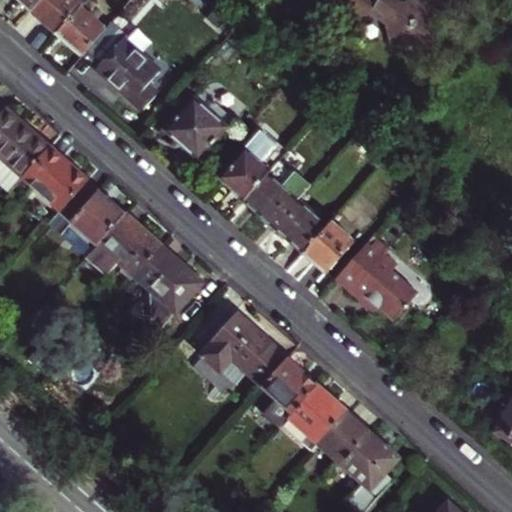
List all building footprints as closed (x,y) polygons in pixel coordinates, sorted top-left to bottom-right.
[(21,0),(30,8),(37,0),(21,0)] [(82,4),(85,0),(37,0),(30,8),(57,32),(82,4)] [(441,0),(407,0),(403,1),(404,6),(398,7),(385,0),(333,0),(332,2),(355,18),(370,15),(386,24),(390,43),(396,47),(442,38),(438,20),(448,4),(441,0)] [(85,50),(106,25),(82,4),(57,32),(82,54),(85,50)] [(106,25),(85,50),(98,63),(95,66),(134,100),(161,70),(125,39),(128,35),(111,20),(106,25)] [(168,130),(199,157),(234,119),(245,106),(224,86),(212,99),(203,91),(168,130)] [(23,177),(50,147),(5,107),(0,112),(0,184),(9,193),(23,177)] [(268,174),(271,170),(262,162),(276,146),(260,133),(221,177),(245,199),(268,174)] [(353,145),(366,156),(373,148),(361,136),(353,145)] [(88,181),(50,147),(23,177),(61,211),(88,181)] [(373,148),(366,156),(380,169),(388,160),(373,148)] [(268,174),(245,199),(275,225),(298,199),(312,184),(296,170),(282,186),(268,174)] [(61,211),(49,223),(87,257),(126,215),(112,202),(88,181),(61,211)] [(329,226),(298,199),(275,225),(305,252),(329,226)] [(329,226),(305,252),(328,273),(363,233),(340,213),(329,226)] [(161,246),(126,215),(87,257),(101,269),(112,257),(118,262),(134,276),(161,246)] [(374,236),(334,279),(357,300),(361,296),(368,303),(369,310),(379,309),(387,317),(399,304),(402,304),(402,300),(407,295),(406,283),(387,266),(392,260),(380,249),(384,245),(374,236)] [(161,246),(134,276),(144,285),(151,320),(161,329),(203,283),(161,246)] [(112,257),(101,269),(106,275),(118,262),(112,257)] [(263,386),(288,359),(238,315),(214,340),(217,342),(202,358),(220,374),(233,359),(263,386)] [(288,359),(263,386),(293,413),(318,386),(288,359)] [(318,386),(293,413),(290,417),(320,445),(348,413),(318,386)] [(511,439),(511,405),(497,431),(511,439)] [(348,413),(320,445),(362,482),(345,502),(357,511),(365,511),(394,479),(386,473),(399,458),(348,413)] [(459,511),(448,501),(438,511),(459,511)]
